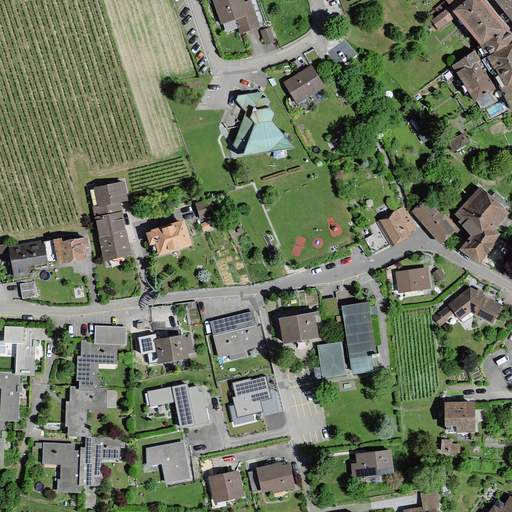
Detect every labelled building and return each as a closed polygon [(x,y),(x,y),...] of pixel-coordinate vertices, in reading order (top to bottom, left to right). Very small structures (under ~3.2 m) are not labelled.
[(213,0),(222,24),(236,19),(241,33),(259,27),(250,1),(244,3),(242,0),(213,0)] [(450,5),(455,12),(469,0),(445,0),(446,1),(450,5)] [(481,0),(469,0),(455,12),(454,12),(456,14),(481,44),(505,29),(481,0)] [(497,0),(510,16),(511,13),(511,3),(509,0),(497,0)] [(437,9),(441,13),(450,5),(446,1),(437,9)] [(454,12),(455,12),(450,5),(441,13),(432,20),(435,24),(433,26),(436,29),(438,27),(439,28),(456,14),(454,12)] [(269,28),(261,31),(266,45),(274,42),(269,28)] [(481,62),(511,44),(511,36),(505,29),(481,44),(486,54),(478,57),(481,62)] [(475,51),(453,66),(458,73),(476,61),(484,75),(511,60),(511,44),(481,62),(478,57),(475,51)] [(511,66),(511,60),(484,75),(476,61),(458,73),(475,101),(476,101),(490,92),(500,86),(501,88),(504,86),(498,74),(511,66)] [(504,86),(511,82),(511,66),(498,74),(504,86)] [(309,102),(306,96),(323,86),(312,67),(285,84),(299,107),(309,102)] [(505,96),(511,110),(511,109),(511,82),(504,86),(501,88),(500,86),(490,92),(496,101),(505,96)] [(251,98),(249,96),(250,94),(238,96),(236,100),(244,110),(245,107),(248,111),(236,142),(234,142),(233,145),(238,151),(245,149),(243,156),(266,153),(269,156),(271,152),(294,148),(287,138),(288,133),(283,134),(272,121),(275,114),(270,108),(268,108),(270,101),(267,97),(257,99),(256,97),(251,98)] [(337,133),(346,148),(353,144),(345,129),(337,133)] [(448,142),(454,152),(469,143),(463,134),(448,142)] [(94,206),(105,258),(129,253),(119,202),(127,200),(123,182),(95,188),(99,205),(94,206)] [(472,236),(461,249),(479,262),(498,234),(493,230),(508,213),(481,188),(457,214),(462,219),(459,221),(472,236)] [(210,199),(196,204),(201,218),(215,214),(210,199)] [(426,199),(414,211),(441,242),(454,231),(441,215),(426,199)] [(404,206),(377,222),(390,243),(416,228),(404,206)] [(189,243),(182,223),(148,234),(154,254),(160,252),(189,243)] [(14,277),(28,274),(27,266),(83,257),(82,247),(88,246),(86,238),(80,240),(80,241),(69,243),(68,237),(9,247),(14,277)] [(427,268),(397,273),(400,292),(429,288),(427,268)] [(432,273),(438,281),(445,276),(439,268),(432,273)] [(35,281),(20,284),(22,299),(37,296),(35,281)] [(501,306),(470,289),(434,318),(440,325),(445,321),(444,320),(455,311),(464,323),(471,318),(467,313),(470,310),(492,322),(501,306)] [(344,309),(352,363),(353,366),(353,371),(384,367),(383,355),(379,356),(379,353),(375,354),(369,314),(374,313),(373,308),(368,308),(367,304),(344,308),(344,309)] [(260,327),(256,328),(252,312),(211,322),(219,357),(230,354),(231,359),(246,356),(244,349),(260,345),(261,344),(263,341),(260,327)] [(318,336),(313,313),(279,319),(283,342),(318,336)] [(34,337),(46,338),(46,328),(5,326),(5,330),(0,329),(0,343),(4,344),(5,340),(19,340),(18,373),(19,373),(32,374),(34,347),(37,346),(38,343),(37,340),(34,340),(34,337)] [(95,341),(95,343),(116,344),(125,344),(126,329),(96,328),(95,341)] [(156,341),(157,350),(148,352),(150,364),(159,362),(159,360),(186,355),(185,348),(192,347),(190,339),(184,340),(183,337),(156,341)] [(80,389),(99,390),(99,378),(97,378),(97,359),(116,360),(116,344),(95,343),(87,343),(87,349),(82,349),(82,363),(78,363),(78,379),(80,379),(80,389)] [(345,373),(344,367),(353,366),(352,363),(344,364),(340,343),(319,347),(324,377),(345,373)] [(2,419),(3,419),(17,419),(18,392),(21,392),(22,389),(21,386),(18,385),(19,373),(18,373),(0,372),(0,385),(4,386),(2,419)] [(252,379),(233,383),(236,397),(233,397),(237,417),(263,411),(261,401),(271,398),(266,377),(252,380),(252,379)] [(205,406),(201,407),(197,386),(187,388),(186,384),(155,390),(158,404),(175,401),(181,427),(208,422),(205,406)] [(106,390),(99,390),(80,389),(76,389),(76,395),(71,395),(71,409),(67,409),(66,424),(69,425),(69,435),(88,435),(88,424),(86,424),(86,405),(114,407),(115,390),(106,390)] [(473,403),(447,404),(446,430),(474,430),(473,403)] [(81,459),(80,484),(102,485),(102,473),(100,473),(100,455),(119,455),(119,447),(124,447),(124,439),(90,438),(90,444),(82,445),(81,452),(81,459)] [(451,440),(442,440),(442,451),(459,452),(459,449),(458,449),(459,445),(451,445),(451,440)] [(80,491),(80,484),(81,459),(76,459),(77,451),(73,451),(74,445),(37,443),(36,447),(44,448),(44,460),(62,461),(61,479),(59,479),(58,491),(80,491)] [(189,477),(186,457),(184,457),(182,446),(173,448),(172,444),(147,449),(148,462),(162,460),(166,482),(189,477)] [(392,471),(390,451),(357,455),(359,464),(353,465),(354,476),(392,471)] [(258,471),(249,472),(253,492),(283,486),(284,489),(294,487),(290,465),(286,466),(285,462),(257,469),(258,471)] [(319,480),(325,474),(316,463),(309,468),(319,480)] [(242,494),(237,472),(210,478),(215,500),(242,494)] [(490,511),(511,511),(511,501),(507,509),(504,507),(506,505),(498,499),(494,506),(495,507),(490,511)]
